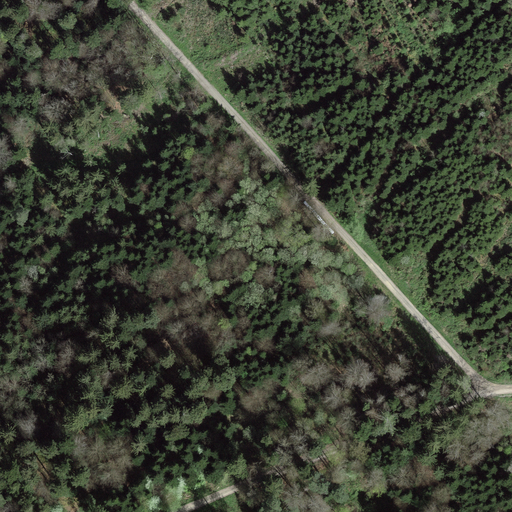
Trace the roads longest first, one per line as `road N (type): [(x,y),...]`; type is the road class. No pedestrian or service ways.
road 1 (track): [(128,0),(511,384)]
road 2 (track): [(170,511),(421,413),(511,394)]
